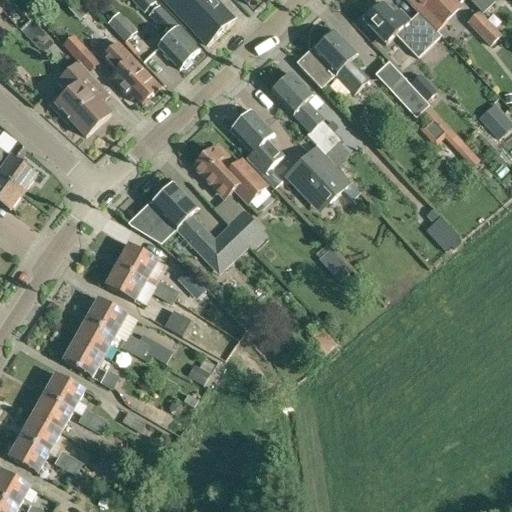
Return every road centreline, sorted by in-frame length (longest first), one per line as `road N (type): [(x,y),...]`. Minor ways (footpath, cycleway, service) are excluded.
road 1 (residential): [(98,191),(298,0)]
road 2 (residential): [(0,339),(98,191)]
road 3 (residential): [(98,191),(0,103)]
